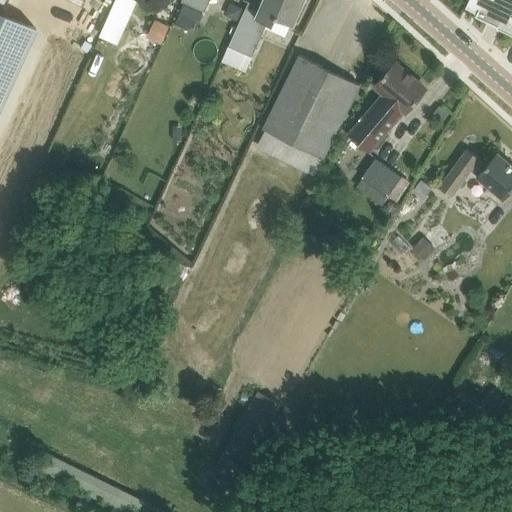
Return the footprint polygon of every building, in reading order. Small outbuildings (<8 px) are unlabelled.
[(0,11),(0,4),(2,0),(0,0),(0,106),(33,32),(35,27),(0,11)] [(115,0),(101,33),(118,41),(135,0),(115,0)] [(206,12),(210,0),(182,0),(182,1),(206,12)] [(247,7),(238,28),(229,46),(254,57),(262,39),(269,22),(275,25),(278,17),(295,25),(306,0),(262,0),(257,12),(247,7)] [(511,0),(469,0),(466,7),(477,12),(476,16),(498,26),(497,27),(511,34),(511,0)] [(189,31),(191,26),(197,28),(204,13),(184,4),(175,24),(189,31)] [(162,43),(170,26),(155,19),(148,37),(162,43)] [(301,54),(292,72),(256,145),(315,175),(360,84),(301,54)] [(427,88),(395,62),(375,85),(384,92),(348,134),(369,152),(405,109),(407,111),(427,88)] [(440,105),(433,113),(444,121),(450,113),(440,105)] [(183,130),(174,130),(174,140),(183,140),(183,130)] [(469,147),(446,177),(440,185),(452,196),(459,186),(470,170),(503,198),(511,188),(511,164),(498,153),(488,164),(481,157),(469,147)] [(378,157),(363,179),(358,186),(381,202),(388,192),(401,173),(378,157)] [(422,181),(415,190),(425,197),(431,187),(422,181)] [(425,259),(437,248),(425,236),(414,247),(425,259)] [(208,395),(216,399),(222,387),(214,383),(208,395)] [(236,479),(279,403),(258,391),(214,467),(236,479)] [(169,511),(121,488),(113,505),(128,511),(169,511)]
